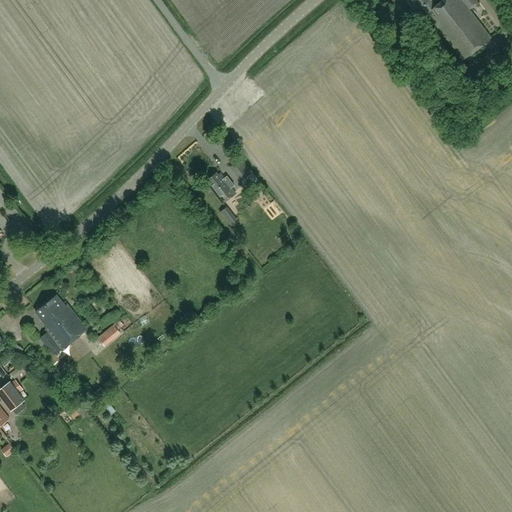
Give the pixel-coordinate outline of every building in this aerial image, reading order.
[(491,37),(469,10),(478,3),(474,0),(441,0),(435,5),(431,0),(411,0),(418,8),(422,5),(427,11),(426,12),(441,31),(440,31),(462,60),(491,37)] [(241,159),(230,167),(240,181),(251,173),(241,159)] [(235,194),(231,188),(220,174),(217,176),(215,173),(208,179),(210,181),(207,183),(223,203),(235,194)] [(238,221),(227,207),(221,212),(231,226),(238,221)] [(53,355),(86,329),(66,304),(64,306),(56,295),(35,312),(47,326),(45,330),(47,333),(40,339),(53,355)] [(98,333),(105,341),(120,328),(114,320),(98,333)] [(11,323),(4,327),(10,336),(17,332),(11,323)] [(23,389),(16,380),(9,385),(16,394),(23,389)] [(25,407),(7,383),(0,387),(0,393),(16,414),(25,407)] [(0,424),(9,418),(0,406),(0,424)] [(8,453),(16,446),(10,440),(2,447),(8,453)]
